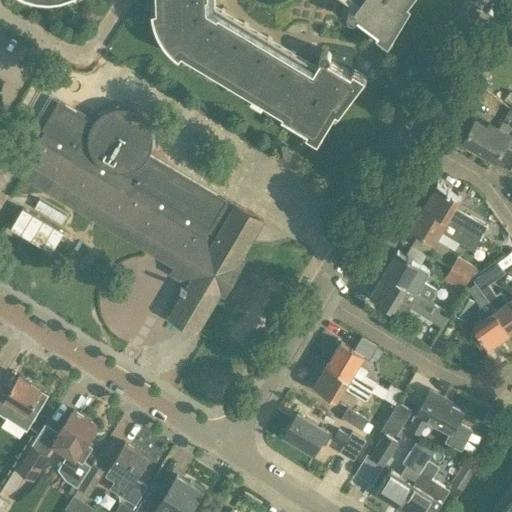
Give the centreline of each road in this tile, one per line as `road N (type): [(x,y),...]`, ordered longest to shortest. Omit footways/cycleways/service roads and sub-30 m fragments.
road 1 (residential): [(222,448),(0,311)]
road 2 (residential): [(511,374),(470,381),(320,294)]
road 3 (residential): [(320,294),(415,135)]
road 4 (residential): [(222,448),(320,294)]
road 5 (residential): [(415,135),(495,0)]
road 6 (residential): [(415,135),(488,180),(511,214)]
road 7 (residential): [(325,511),(222,448)]
